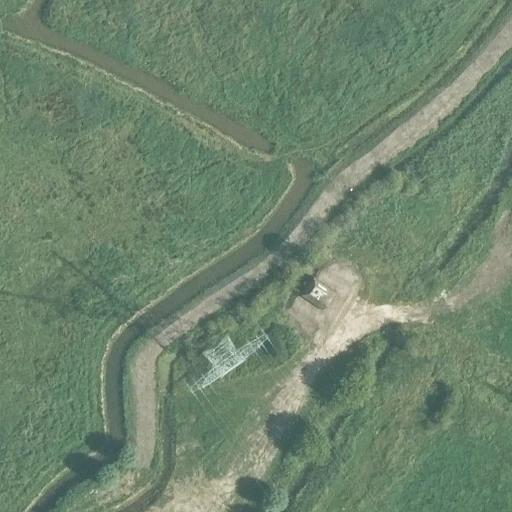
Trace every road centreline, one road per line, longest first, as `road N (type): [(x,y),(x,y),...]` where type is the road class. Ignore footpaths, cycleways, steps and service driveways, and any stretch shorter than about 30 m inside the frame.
road 1 (track): [(511,27),(461,85),(352,175),(269,261),(143,355),(140,417)]
road 2 (track): [(77,511),(140,465),(140,417)]
